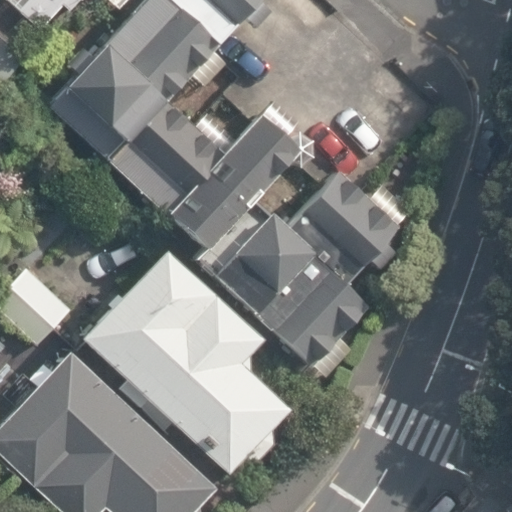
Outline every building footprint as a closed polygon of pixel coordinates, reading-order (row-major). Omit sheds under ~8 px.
[(27,0),(55,28),(83,0),(27,0)] [(250,31),(219,0),(115,0),(47,66),(130,152),(150,132),(201,185),(164,221),(303,364),(421,249),(283,106),(241,146),(188,92),(250,31)] [(0,276),(0,308),(31,344),(73,308),(26,254),(0,276)] [(268,349),(174,254),(88,340),(226,479),(291,414),(247,369),(268,349)] [(85,352),(2,438),(78,511),(195,511),(222,485),(85,352)]
